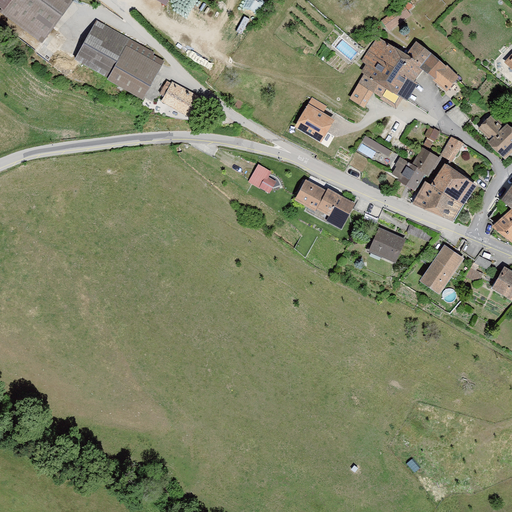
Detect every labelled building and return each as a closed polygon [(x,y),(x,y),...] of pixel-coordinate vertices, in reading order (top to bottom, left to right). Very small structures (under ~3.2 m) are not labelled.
[(0,0),(0,7),(44,40),(73,1),(72,0),(0,0)] [(72,59),(139,99),(163,61),(95,20),(72,59)] [(234,23),(225,45),(238,51),(248,29),(234,23)] [(428,53),(414,41),(404,54),(416,64),(417,65),(428,53)] [(416,64),(404,54),(386,44),(383,47),(369,47),(359,62),(361,64),(358,72),(362,75),(357,85),(370,94),(394,110),(400,99),(405,101),(415,83),(410,79),(416,75),(416,64)] [(511,51),(500,64),(511,75),(511,51)] [(458,77),(428,53),(417,65),(445,91),(458,77)] [(203,99),(171,82),(160,103),(192,120),(203,99)] [(370,94),(357,85),(347,100),(359,108),(370,94)] [(335,114),(307,97),(290,125),(317,142),(335,114)] [(511,132),(495,117),(488,119),(482,122),(477,131),(489,142),(485,146),(501,162),(511,151),(511,132)] [(432,127),(426,143),(435,146),(440,129),(432,127)] [(366,135),(360,150),(386,162),(393,147),(366,135)] [(461,144),(450,137),(438,155),(449,162),(461,144)] [(441,159),(423,148),(412,164),(428,174),(429,176),(441,159)] [(428,174),(412,164),(400,156),(390,172),(399,178),(398,180),(416,192),(428,174)] [(271,176),(273,169),(258,163),(251,183),(275,192),(279,179),(271,176)] [(476,184),(441,163),(426,185),(460,206),(476,184)] [(511,177),(495,198),(505,208),(511,212),(511,177)] [(320,189),(299,178),(288,198),(311,209),(320,189)] [(460,206),(426,185),(416,204),(449,222),(460,206)] [(351,203),(320,189),(311,209),(324,214),(321,220),(338,227),(351,203)] [(511,242),(511,212),(505,208),(487,227),(511,243),(511,242)] [(403,236),(374,226),(364,251),(393,261),(403,236)] [(461,257),(441,243),(414,280),(434,294),(461,257)] [(511,300),(511,273),(500,266),(486,286),(511,303),(511,300)]
